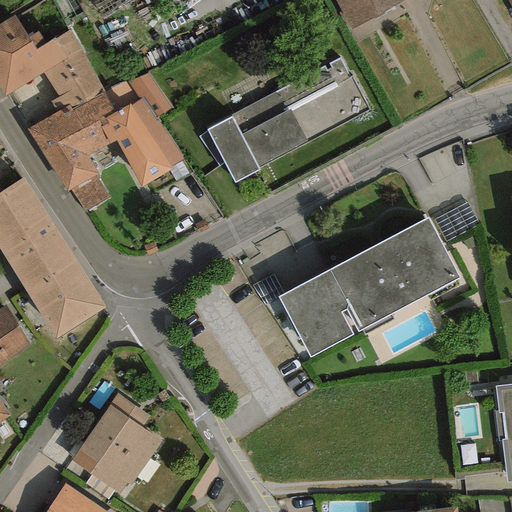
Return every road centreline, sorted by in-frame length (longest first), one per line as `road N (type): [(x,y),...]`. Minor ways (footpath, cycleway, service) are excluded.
road 1 (tertiary): [(511,102),(392,145),(164,268),(137,275)]
road 2 (tertiary): [(0,110),(101,263),(137,275)]
road 3 (residential): [(144,323),(110,336),(0,484)]
road 4 (residential): [(144,323),(254,511)]
